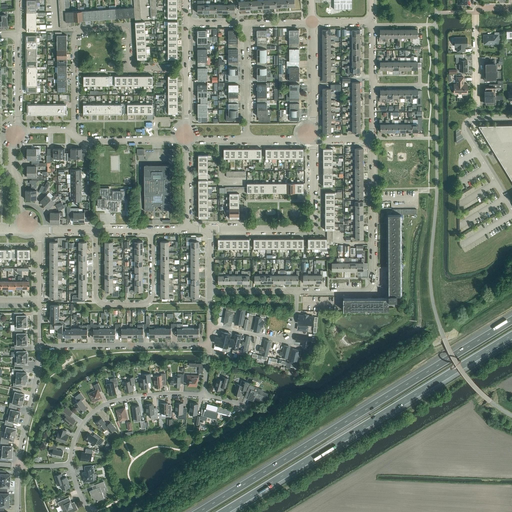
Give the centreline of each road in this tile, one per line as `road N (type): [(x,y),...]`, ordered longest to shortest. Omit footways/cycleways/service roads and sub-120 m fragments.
road 1 (motorway): [(511,320),(197,511)]
road 2 (motorway): [(222,511),(511,335)]
road 3 (residential): [(72,130),(78,31),(131,30),(131,62),(187,63)]
road 4 (residential): [(297,291),(374,291),(372,139)]
road 5 (residential): [(98,230),(100,302),(144,304),(152,297),(152,229)]
road 6 (residential): [(210,228),(311,224),(312,138)]
road 7 (residential): [(70,465),(76,434),(95,410),(129,397),(205,395)]
road 8 (residential): [(40,346),(209,345)]
road 9 (unclassified): [(511,208),(463,130),(468,119),(511,116)]
road 10 (residential): [(209,326),(290,342),(297,291)]
road 11 (residential): [(476,105),(475,12),(511,6)]
road 12 (residential): [(18,466),(40,346)]
